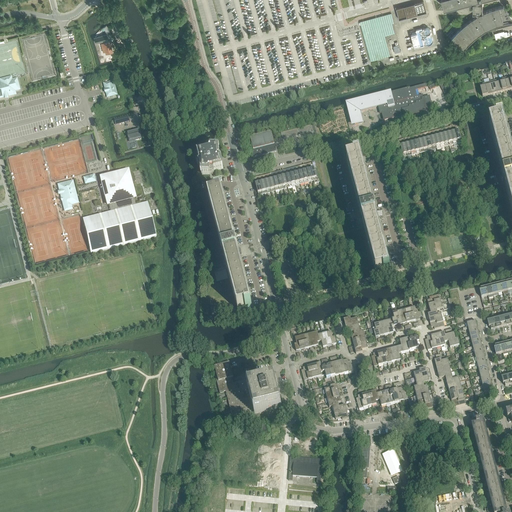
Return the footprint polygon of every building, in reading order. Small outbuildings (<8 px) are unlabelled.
[(441,0),(439,3),(444,5),(444,7),(444,8),(471,1),(473,1),(473,10),(474,10),(474,11),(475,12),(475,13),(474,13),(475,13),(475,14),(476,14),(477,16),(477,17),(473,19),(470,21),(464,26),(458,31),(452,37),(451,38),(452,39),(452,38),(457,42),(460,45),(464,48),(464,49),(465,48),(470,43),(475,39),(480,35),(482,33),(485,31),(491,28),(494,27),(497,26),(503,24),(510,22),(511,22),(511,20),(510,17),(505,11),(503,7),(504,7),(503,6),(499,8),(492,10),(484,13),(482,10),(482,0),(480,0),(441,0)] [(427,12),(424,1),(396,8),(399,20),(427,12)] [(394,23),(391,13),(359,21),(370,62),(390,56),(385,37),(395,34),(392,24),(394,23)] [(417,32),(411,34),(411,36),(414,47),(420,45),(420,46),(424,45),(420,31),(422,31),(422,28),(416,30),(417,32)] [(95,37),(94,37),(96,43),(108,40),(106,34),(95,37)] [(433,43),(433,41),(434,40),(433,39),(432,37),(431,36),(430,36),(428,36),(427,36),(426,37),(425,39),(424,40),(425,42),(425,43),(426,44),(428,45),(429,45),(431,45),(432,44),(433,43)] [(104,44),(102,45),(104,52),(105,52),(106,54),(110,53),(112,53),(112,50),(110,42),(103,43),(104,44)] [(20,90),(17,79),(12,80),(12,77),(0,80),(0,98),(4,98),(6,98),(16,95),(15,91),(20,90)] [(504,79),(499,80),(502,93),(507,91),(504,79)] [(499,80),(494,81),(497,94),(502,93),(499,80)] [(494,81),(489,83),(493,95),(497,94),(494,81)] [(108,98),(117,95),(114,82),(104,84),(106,90),(108,98)] [(489,83),(484,84),(488,97),(493,95),(489,83)] [(484,84),(479,85),(480,87),(483,98),(488,97),(484,84)] [(419,113),(418,112),(425,110),(425,108),(432,106),(429,97),(422,99),(421,96),(419,96),(417,97),(415,91),(422,89),(426,88),(427,88),(426,85),(392,94),(347,105),(352,123),(354,122),(355,125),(362,123),(360,115),(362,115),(361,112),(378,107),(379,107),(379,110),(380,114),(382,114),(384,121),(393,118),(392,114),(396,113),(396,114),(400,113),(400,112),(403,111),(405,119),(412,117),(412,115),(419,113)] [(129,116),(118,119),(120,125),(130,122),(129,116)] [(497,124),(489,126),(511,212),(511,156),(503,123),(503,122),(503,121),(497,122),(497,124)] [(130,142),(142,139),(139,131),(127,134),(130,142)] [(250,138),(253,150),(251,151),(253,158),(259,157),(276,152),(274,145),(271,132),(250,138)] [(199,151),(194,153),(195,157),(198,156),(200,164),(202,163),(203,166),(201,166),(201,175),(210,176),(211,176),(211,171),(214,171),(214,172),(223,170),(221,161),(219,161),(218,158),(220,158),(220,149),(210,149),(210,153),(207,154),(206,152),(199,154),(199,151)] [(375,214),(375,213),(361,160),(360,158),(354,159),(355,161),(347,163),(376,276),(384,274),(385,276),(391,274),(390,272),(376,219),(376,218),(378,218),(377,214),(375,214)] [(320,183),(318,177),(316,178),(314,169),(310,170),(313,182),(314,182),(314,184),(320,183)] [(83,219),(91,253),(91,254),(156,238),(147,202),(135,205),(134,201),(133,199),(135,198),(128,171),(105,177),(107,186),(105,186),(104,185),(103,186),(103,187),(102,187),(104,197),(105,196),(107,205),(109,205),(110,212),(94,216),(83,219)] [(74,187),(72,182),(58,185),(61,199),(61,200),(62,202),(63,204),(65,211),(72,210),(71,205),(78,203),(76,194),(74,187)] [(216,197),(209,199),(222,251),(223,252),(225,259),(225,260),(238,312),(246,310),(246,312),(252,310),(252,308),(238,257),(239,256),(240,255),(240,254),(240,253),(240,251),(239,250),(239,249),(238,248),(237,248),(236,247),(223,196),(222,194),(216,195),(216,197)] [(481,291),(480,292),(481,298),(488,297),(486,287),(480,289),(481,291)] [(439,295),(429,298),(430,300),(427,301),(429,305),(435,304),(434,302),(441,300),(439,295)] [(434,302),(435,304),(429,305),(430,310),(436,308),(435,306),(442,304),(441,300),(434,302)] [(435,306),(436,308),(430,310),(431,314),(437,312),(437,310),(443,309),(442,304),(435,306)] [(223,307),(224,308),(222,309),(221,307),(211,308),(212,316),(224,315),(226,314),(226,315),(231,315),(230,307),(223,307)] [(496,329),(494,320),(487,322),(489,328),(490,328),(491,330),(496,329)] [(360,332),(354,334),(354,336),(351,337),(353,341),(359,340),(358,338),(365,336),(363,331),(360,332)] [(337,344),(335,338),(333,338),(331,332),(327,334),(328,340),(330,339),(332,346),(337,344)] [(327,334),(322,335),(324,341),(326,340),(328,347),(332,346),(330,339),(328,340),(327,334)] [(453,341),(455,347),(459,346),(458,339),(455,340),(454,334),(449,335),(451,341),(453,341)] [(318,336),(320,342),(321,342),(323,348),(328,347),(326,340),(324,341),(322,335),(318,336)] [(445,336),(447,343),(449,342),(450,348),(455,347),(453,341),(451,341),(449,335),(445,336)] [(359,340),(353,341),(354,346),(360,344),(359,342),(366,340),(365,336),(358,338),(359,340)] [(360,344),(354,346),(355,350),(361,348),(361,346),(367,345),(366,340),(359,342),(360,344)] [(362,351),(368,349),(367,345),(361,346),(361,348),(355,350),(356,355),(363,353),(362,351)] [(496,349),(494,349),(496,356),(503,354),(500,345),(495,346),(496,349)] [(220,394),(224,393),(226,392),(232,418),(241,416),(243,422),(261,417),(260,414),(281,409),(278,396),(278,395),(276,390),(274,383),(266,385),(264,378),(261,379),(261,377),(241,382),(238,382),(238,383),(233,384),(232,379),(233,378),(230,364),(228,359),(219,361),(220,363),(211,365),(212,368),(215,368),(218,379),(216,379),(217,383),(220,394)] [(347,367),(349,373),(353,372),(351,362),(348,362),(348,360),(343,361),(345,367),(347,367)] [(343,361),(339,362),(340,368),(343,368),(344,374),(349,373),(347,367),(345,367),(343,361)] [(339,362),(334,363),(336,370),(338,369),(340,375),(344,374),(343,368),(340,368),(339,362)] [(334,363),(330,364),(332,371),(334,370),(335,376),(340,375),(338,369),(336,370),(334,363)] [(330,364),(326,366),(327,372),(329,371),(331,378),(335,376),(334,370),(332,371),(330,364)] [(322,367),(321,367),(323,373),(325,373),(326,379),(331,378),(329,371),(327,372),(326,366),(322,367)] [(426,368),(419,370),(420,372),(414,374),(415,378),(421,377),(421,375),(427,373),(426,368)] [(421,375),(421,377),(415,378),(416,383),(422,381),(422,379),(428,377),(427,373),(421,375)] [(511,385),(508,376),(502,378),(503,384),(505,384),(505,387),(511,385)] [(428,377),(422,379),(422,381),(416,383),(417,387),(424,385),(423,384),(429,382),(428,377)] [(331,389),(325,390),(326,395),(332,393),(332,391),(338,389),(337,385),(330,386),(331,389)] [(402,388),(398,389),(400,395),(402,395),(403,401),(408,400),(405,390),(403,390),(402,388)] [(338,389),(332,391),(332,393),(326,395),(327,399),(333,398),(333,395),(339,394),(338,389)] [(398,389),(394,390),(395,396),(397,396),(399,402),(403,401),(402,395),(400,395),(398,389)] [(394,390),(389,391),(391,397),(393,397),(395,403),(399,402),(397,396),(395,396),(394,390)] [(389,391),(385,392),(386,399),(389,398),(390,404),(395,403),(393,397),(391,397),(389,391)] [(385,392),(380,393),(382,400),(384,399),(386,405),(390,404),(389,398),(386,399),(385,392)] [(376,395),(378,401),(380,401),(381,407),(386,405),(384,399),(382,400),(380,393),(376,395)] [(334,402),(334,400),(340,398),(339,394),(333,395),(333,398),(327,399),(328,404),(334,402)] [(332,407),(339,405),(338,403),(341,403),(340,398),(334,400),(334,402),(328,404),(329,408),(332,407)] [(506,511),(484,423),(485,423),(484,420),(476,422),(471,423),(472,426),(474,426),(475,429),(473,430),(476,440),(477,440),(479,447),(478,448),(481,458),(482,458),(484,465),(483,466),(485,477),(486,476),(487,480),(488,483),(487,484),(490,495),(491,494),(493,502),(492,502),(494,511),(506,511)] [(409,433),(403,442),(404,444),(416,444),(422,435),(421,433),(409,433)] [(362,445),(361,459),(360,466),(360,479),(367,479),(369,445),(368,445),(362,445)] [(393,451),(383,455),(386,462),(387,466),(390,474),(401,470),(400,466),(399,464),(393,451)] [(299,477),(311,478),(311,479),(313,479),(313,478),(317,478),(317,483),(321,484),(322,460),(291,458),(289,481),(293,482),(293,477),(297,477),(297,478),(299,478),(299,477)]
